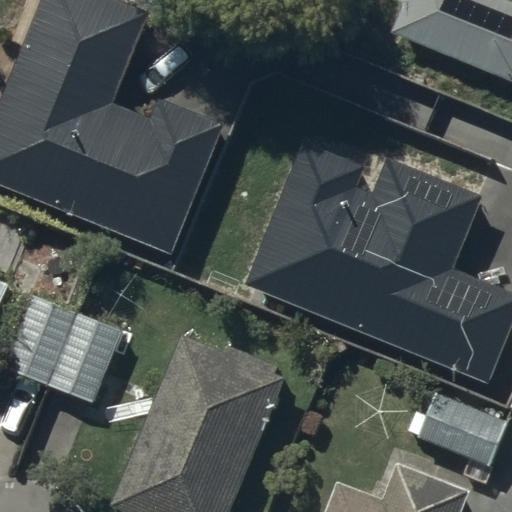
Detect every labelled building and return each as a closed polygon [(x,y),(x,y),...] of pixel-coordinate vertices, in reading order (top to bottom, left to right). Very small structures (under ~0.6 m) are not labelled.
[(154,10),(129,0),(42,0),(0,105),(0,180),(170,249),(221,122),(161,97),(154,114),(117,100),(154,10)] [(511,0),(405,0),(394,29),(511,76),(511,0)] [(372,78),(303,47),(290,78),(358,109),(372,78)] [(390,182),(309,150),(255,283),(417,348),(476,203),(395,170),(390,182)] [(511,240),(508,239),(490,236),(478,265),(511,278),(511,240)] [(511,294),(457,272),(426,348),(490,374),(511,320),(511,294)] [(0,307),(10,285),(0,280),(0,307)] [(76,312),(16,287),(0,324),(0,360),(47,380),(76,312)] [(122,330),(81,313),(53,383),(93,400),(122,330)] [(229,352),(185,333),(113,505),(130,511),(233,511),(290,377),(277,371),(279,366),(231,346),(229,352)] [(508,421),(439,392),(421,436),(490,464),(508,421)] [(428,415),(419,411),(411,429),(420,433),(428,415)] [(461,511),(470,491),(400,465),(387,499),(338,481),(325,511),(461,511)]
